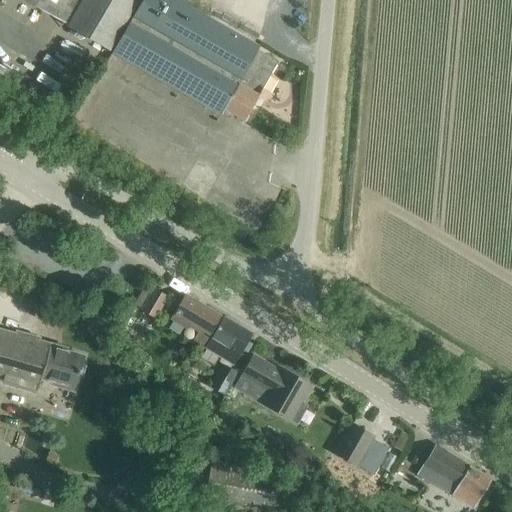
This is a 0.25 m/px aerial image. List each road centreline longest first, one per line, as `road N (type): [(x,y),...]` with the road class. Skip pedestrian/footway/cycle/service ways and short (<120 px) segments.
road 1 (tertiary): [(466,446),(24,180)]
road 2 (unclassified): [(289,292),(312,177),(327,0)]
road 3 (residential): [(289,292),(103,188),(35,162)]
road 4 (residential): [(466,446),(415,385),(289,292)]
